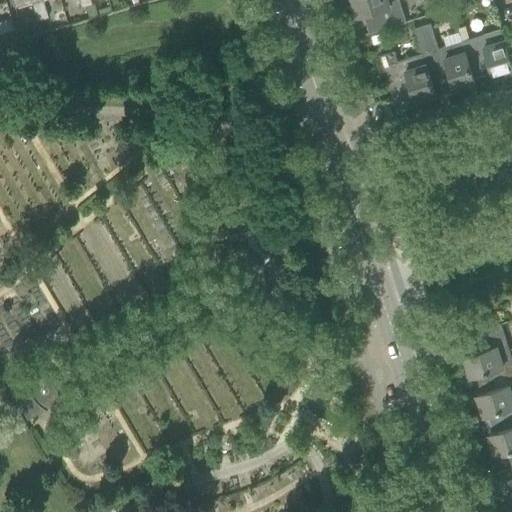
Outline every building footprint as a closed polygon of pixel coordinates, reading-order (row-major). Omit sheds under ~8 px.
[(41,20),(35,0),(10,0),(13,8),(30,3),(35,21),(41,20)] [(35,0),(41,20),(47,18),(41,0),(35,0)] [(82,0),(76,0),(79,8),(85,6),(82,0)] [(352,0),(357,16),(362,15),(368,34),(406,22),(398,0),(352,0)] [(0,27),(12,24),(10,18),(0,21),(0,27)] [(462,41),(439,48),(431,23),(415,28),(423,53),(434,90),(452,84),(454,89),(475,83),(473,78),(462,41)] [(12,24),(0,27),(0,52),(0,33),(13,30),(12,24)] [(482,35),(462,41),(473,78),(491,72),(493,77),(511,71),(511,63),(501,29),(482,35)] [(397,62),(393,51),(379,56),(394,103),(413,96),(414,102),(436,95),(434,90),(423,53),(397,62)] [(369,86),(359,89),(361,96),(371,92),(369,86)] [(511,363),(511,361),(506,342),(500,323),(463,334),(469,354),(464,355),(470,376),(476,375),(511,363)] [(511,406),(511,363),(476,375),(481,393),(476,394),(483,415),(488,414),(511,406)] [(25,383),(26,386),(14,388),(29,415),(37,406),(40,408),(43,410),(45,411),(45,410),(44,409),(36,404),(31,396),(27,388),(26,377),(25,377),(25,379),(25,383)] [(511,449),(511,406),(488,414),(493,432),(488,434),(495,455),(511,449)]
